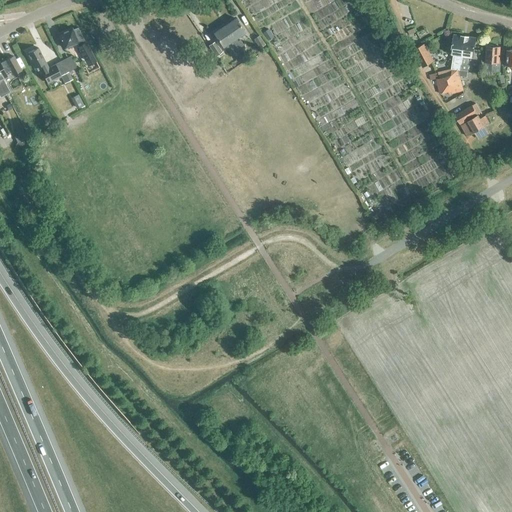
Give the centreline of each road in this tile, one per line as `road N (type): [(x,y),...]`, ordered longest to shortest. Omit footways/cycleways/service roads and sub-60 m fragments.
road 1 (motorway): [(193,511),(59,365),(0,279)]
road 2 (motorway): [(71,511),(0,343)]
road 3 (track): [(3,146),(97,298)]
road 4 (unclassified): [(370,263),(511,178)]
